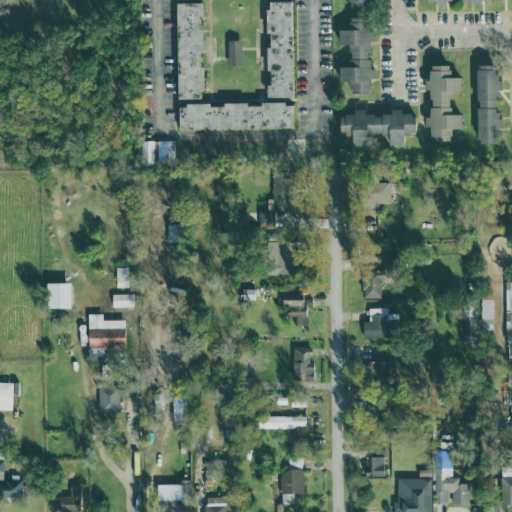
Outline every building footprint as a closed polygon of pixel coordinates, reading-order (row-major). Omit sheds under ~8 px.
[(266,96),(291,96),(291,1),(266,1),(266,46),(265,46),(265,71),(270,71),(270,84),(266,84),(266,96)] [(175,2),(177,98),(202,98),(200,2),(175,2)] [(366,18),(348,18),(348,29),(338,29),(338,44),(347,43),(349,50),(349,66),(338,66),(338,80),(348,80),(348,86),(350,93),(369,93),(369,79),(374,77),(374,67),(371,67),(368,57),(368,43),(373,41),(366,18)] [(228,65),(242,64),(241,39),(227,40),(228,65)] [(430,141),(450,141),(450,128),(461,128),(461,113),(450,114),(450,91),(460,91),(460,76),(449,76),(449,64),(429,65),(429,79),(424,79),(424,89),(430,89),(430,116),(424,116),(425,127),(430,127),(430,141)] [(476,143),(495,143),(495,128),(498,128),(498,88),(498,64),(476,64),(476,143)] [(178,129),(293,127),(293,102),(260,103),(260,105),(247,105),(247,103),(210,103),(178,104),(178,129)] [(414,113),(401,114),(401,108),(389,108),(389,114),(364,114),(364,108),(353,109),(353,114),(339,114),(339,134),(351,134),(351,145),(367,145),(367,134),(388,133),(388,144),(403,144),(403,133),(415,133),(414,113)] [(173,139),(140,140),(140,165),(156,164),(156,158),(174,158),(173,139)] [(272,168),(272,198),(266,198),(266,209),(258,209),(258,224),(273,224),(273,209),(293,209),(293,168),(272,168)] [(389,181),(377,181),(377,174),(365,173),(364,207),(378,207),(378,201),(389,202),(389,181)] [(167,240),(182,240),(181,222),(167,223),(167,240)] [(271,273),(296,273),(295,240),(270,240),(271,273)] [(128,285),(128,266),(115,266),(116,286),(128,285)] [(380,297),(381,270),(362,269),(361,297),(380,297)] [(46,306),(69,306),(69,281),(45,281),(46,306)] [(132,305),(132,292),(111,293),(112,306),(132,305)] [(303,292),(282,292),(282,304),(288,304),(288,314),(295,315),(295,324),(306,324),(307,305),(312,305),(312,297),(303,297),(303,292)] [(363,337),(397,336),(396,312),(387,312),(387,306),(368,306),(368,319),(362,320),(363,337)] [(124,318),(102,318),(101,312),(87,312),(87,345),(124,344),(124,318)] [(292,378),(313,379),(313,360),(310,360),(310,345),(292,345),(292,378)] [(388,359),(367,359),(367,379),(389,378),(388,359)] [(0,408),(11,408),(12,381),(0,380),(0,408)] [(118,393),(135,393),(135,384),(98,383),(97,411),(118,411),(118,393)] [(257,426),(305,427),(305,415),(258,414),(257,426)] [(364,474),(383,475),(384,448),(360,447),(360,455),(365,455),(364,474)] [(452,450),(433,450),(433,502),(445,502),(445,492),(452,492),(452,503),(469,503),(469,482),(458,482),(458,475),(452,475),(452,450)] [(511,464),(500,465),(501,507),(511,507),(511,464)] [(303,492),(302,468),(280,468),(280,502),(275,502),(275,511),(285,511),(286,503),(293,502),(293,492),(303,492)] [(0,480),(0,494),(20,495),(20,473),(10,473),(10,480),(0,480)] [(396,477),(397,500),(392,500),(392,511),(404,511),(422,511),(422,495),(431,495),(430,476),(396,477)] [(173,496),(189,496),(189,480),(173,480),(173,496)] [(52,508),(60,508),(59,511),(80,511),(80,485),(69,485),(69,495),(52,495),(52,508)] [(204,495),(203,511),(225,511),(226,496),(204,495)] [(159,497),(157,511),(181,511),(182,498),(159,497)]
